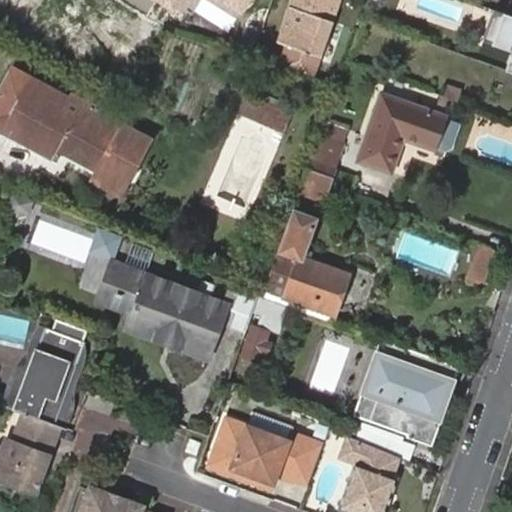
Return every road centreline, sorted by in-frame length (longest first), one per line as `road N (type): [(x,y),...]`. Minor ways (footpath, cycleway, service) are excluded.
road 1 (residential): [(511,365),(460,511)]
road 2 (residential): [(136,468),(255,511)]
